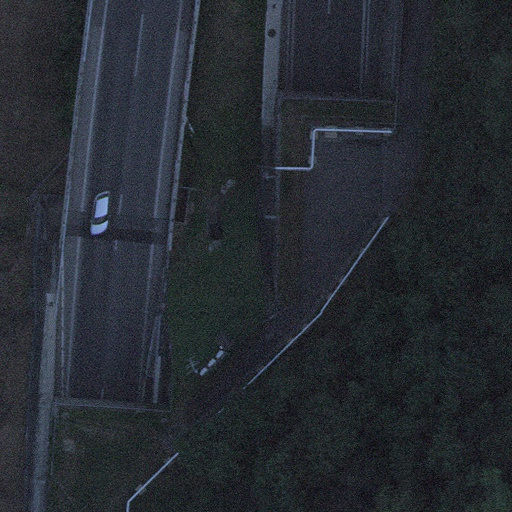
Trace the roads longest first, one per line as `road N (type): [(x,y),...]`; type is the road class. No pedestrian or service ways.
road 1 (track): [(423,0),(416,128),(393,213),(310,341),(153,499)]
road 2 (motorway): [(142,0),(109,256),(94,511)]
road 3 (motorway): [(321,511),(329,0)]
